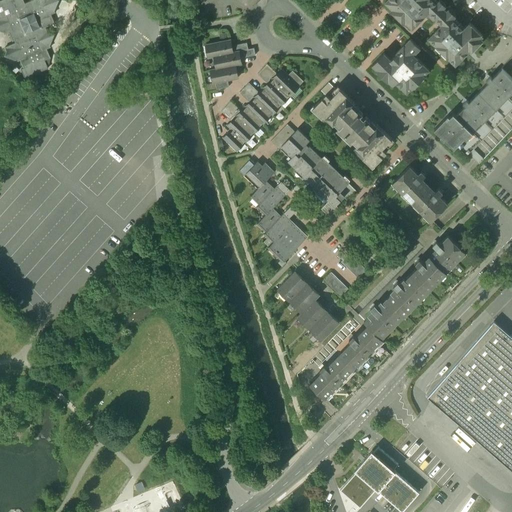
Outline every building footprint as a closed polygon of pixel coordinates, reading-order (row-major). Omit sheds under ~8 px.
[(30,3),(26,5),(23,0),(0,0),(0,14),(1,16),(0,16),(0,30),(4,32),(5,34),(9,32),(13,41),(15,40),(16,42),(5,47),(6,51),(4,55),(16,60),(16,61),(20,60),(24,68),(34,64),(33,63),(40,60),(41,61),(44,60),(50,57),(46,48),(50,46),(50,45),(54,34),(50,32),(48,28),(46,29),(45,26),(55,22),(51,14),(55,12),(55,10),(58,0),(31,0),(30,1),(30,3)] [(386,0),(385,2),(391,7),(390,8),(397,16),(412,0),(386,0)] [(412,0),(397,16),(405,23),(406,22),(412,28),(427,12),(433,18),(434,17),(435,18),(444,8),(443,7),(445,5),(439,0),(438,0),(437,2),(435,0),(412,0)] [(441,24),(428,37),(442,51),(464,28),(453,17),(455,15),(448,8),(446,10),(444,8),(435,18),(441,24)] [(464,28),(442,51),(455,64),(470,49),(471,51),(483,39),(481,37),(483,35),(470,22),(464,28)] [(415,58),(410,53),(418,46),(410,39),(404,45),(404,44),(396,52),(391,58),(384,52),(372,64),(376,68),(375,69),(388,81),(388,80),(393,84),(396,81),(406,92),(412,87),(412,88),(425,75),(424,74),(429,69),(416,56),(415,58)] [(229,40),(208,44),(211,56),(216,55),(232,52),(229,40)] [(247,42),(234,45),(236,52),(237,51),(242,50),(248,49),(247,42)] [(248,49),(242,50),(243,57),(255,55),(254,48),(248,49)] [(232,52),(216,55),(219,68),(234,65),(240,64),(237,51),(236,52),(232,52)] [(40,60),(33,63),(34,64),(24,68),(21,69),(25,78),(48,68),(44,60),(41,61),(40,60)] [(276,72),(267,64),(262,69),(271,77),(276,72)] [(219,68),(213,69),(215,82),(227,79),(236,77),(234,65),(219,68)] [(288,74),(281,67),(280,68),(282,70),(273,78),(272,77),(271,78),(290,96),(291,95),(290,94),(298,86),(299,87),(300,86),(299,85),(303,80),(293,70),(288,74)] [(488,81),(469,101),(467,99),(463,103),(465,105),(455,115),(453,113),(450,116),(448,114),(434,128),(441,135),(442,133),(446,137),(444,138),(454,147),(455,146),(470,130),(472,132),(511,91),(511,78),(501,68),(492,77),(489,75),(486,79),(488,81)] [(271,77),(262,69),(257,73),(266,82),(271,77)] [(271,78),(272,79),(264,88),(263,86),(262,87),(281,105),(282,105),(281,104),(289,95),(290,97),(290,96),(271,78)] [(227,79),(215,82),(217,88),(228,86),(227,79)] [(257,91),(249,82),(244,87),(252,95),(257,91)] [(338,91),(329,82),(321,90),(326,95),(326,94),(331,98),(338,91)] [(252,95),(244,87),(239,92),(248,100),(252,95)] [(281,105),(262,87),(263,89),(255,97),(254,96),(253,96),(272,115),(273,114),(272,113),(280,105),(281,106),(281,105)] [(338,91),(331,98),(326,94),(326,95),(313,108),(331,126),(335,122),(350,106),(354,102),(340,88),(338,91)] [(511,91),(472,132),(470,130),(455,146),(469,159),(472,157),(479,164),(511,128),(511,91)] [(272,115),(253,96),(253,97),(254,98),(246,106),(245,105),(244,106),(263,124),(264,124),(262,122),(270,114),(272,115)] [(239,110),(231,101),(226,106),(235,114),(239,110)] [(226,106),(221,111),(230,119),(235,114),(226,106)] [(263,124),(244,106),(245,107),(237,116),(236,114),(235,115),(254,133),(255,133),(253,131),(261,123),(263,125),(263,124)] [(373,128),(350,106),(335,122),(358,144),(373,128)] [(254,133),(235,115),(236,117),(228,125),(227,123),(226,124),(245,142),(246,142),(245,140),(252,133),(254,134),(254,133)] [(245,142),(226,124),(232,130),(224,137),(223,136),(222,137),(237,151),(238,150),(236,149),(244,142),(245,143),(245,142)] [(287,124),(271,141),(279,148),(282,145),(295,131),(287,124)] [(358,144),(354,148),(372,166),(385,152),(381,148),(391,138),(377,124),(373,128),(358,144)] [(321,157),(309,145),(308,146),(305,144),(309,140),(298,129),(295,131),(282,145),(293,156),(288,160),(304,175),(321,157)] [(349,182),(322,156),(321,157),(304,175),(315,186),(313,188),(323,197),(325,196),(329,200),(335,206),(336,205),(344,197),(344,196),(340,192),(348,183),(349,182)] [(250,159),(239,170),(244,175),(255,164),(255,163),(250,159)] [(257,160),(255,163),(255,164),(244,175),(245,175),(247,173),(259,185),(257,187),(258,188),(266,180),(274,171),(265,162),(264,163),(265,164),(263,166),(257,160)] [(409,165),(392,182),(430,221),(448,204),(439,195),(442,192),(438,188),(434,192),(421,179),(426,175),(421,170),(418,174),(409,165)] [(278,192),(266,180),(258,188),(250,196),(254,199),(256,197),(261,201),(257,205),(266,214),(273,207),(285,194),(280,189),(280,190),(278,192)] [(290,189),(281,181),(276,186),(280,190),(280,189),(285,194),(290,189)] [(348,183),(340,192),(344,196),(344,197),(347,200),(356,190),(348,183)] [(335,206),(329,200),(321,209),(330,217),(339,208),(336,205),(335,206)] [(292,205),(283,214),(286,217),(287,217),(288,218),(289,218),(297,210),(292,205)] [(284,219),(273,207),(266,214),(257,223),(259,225),(262,223),(268,229),(264,233),(273,241),(292,221),(289,218),(288,218),(287,217),(286,217),(284,219)] [(292,221),(273,241),(268,246),(269,246),(271,245),(276,250),(274,252),(281,259),(296,243),(292,238),(293,237),(291,235),(298,227),(292,221)] [(298,227),(291,235),(293,237),(292,238),(296,243),(298,245),(307,236),(298,227)] [(397,287),(382,302),(381,300),(376,305),(375,303),(371,308),(374,311),(364,320),(367,324),(382,338),(466,252),(448,234),(440,243),(437,240),(432,244),(437,249),(425,262),(420,257),(415,262),(419,265),(406,278),(404,277),(400,281),(398,280),(394,284),(397,287)] [(367,270),(349,253),(341,262),(358,278),(367,270)] [(294,271),(278,288),(302,312),(315,299),(318,295),(294,271)] [(331,272),(323,280),(340,297),(348,288),(331,272)] [(302,312),(298,316),(322,339),(338,322),(315,299),(302,312)] [(511,336),(494,320),(427,396),(511,471),(511,336)] [(382,338),(367,324),(365,326),(355,336),(353,334),(349,339),(351,341),(344,348),(345,349),(340,354),(339,352),(339,353),(356,370),(354,367),(361,360),(362,361),(368,354),(370,356),(371,355),(369,353),(378,344),(380,346),(383,343),(385,341),(382,338)] [(333,359),(326,366),(324,364),(320,368),(322,370),(316,377),(317,378),(311,384),(310,382),(309,383),(325,398),(326,397),(325,397),(332,389),(333,390),(339,384),(341,385),(342,384),(340,383),(347,376),(346,376),(353,368),(355,371),(356,370),(339,353),(338,354),(339,355),(334,360),(333,359)] [(398,464),(378,446),(373,451),(393,469),(398,464)] [(373,451),(371,450),(355,469),(356,471),(376,488),(378,490),(395,471),(393,469),(373,451)] [(376,488),(356,471),(340,490),(360,507),(376,488)] [(419,491),(395,471),(378,490),(402,511),(419,491)]
